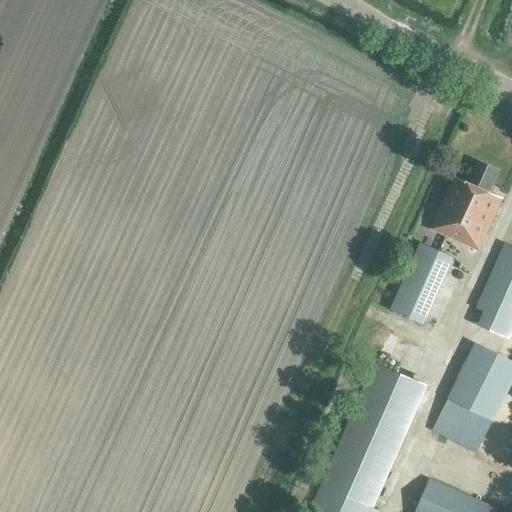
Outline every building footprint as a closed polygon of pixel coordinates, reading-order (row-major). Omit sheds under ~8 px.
[(486,193),(496,172),(477,164),(468,185),(454,179),(431,230),(478,251),(501,200),(486,193)] [(511,239),(509,247),(504,245),(470,322),(508,339),(511,331),(511,239)] [(452,259),(420,244),(390,310),(423,324),(452,259)] [(475,452),(511,378),(511,363),(475,345),(432,431),(475,452)] [(370,511),(372,509),(425,387),(374,365),(309,511),(370,511)] [(504,511),(430,480),(413,511),(504,511)]
